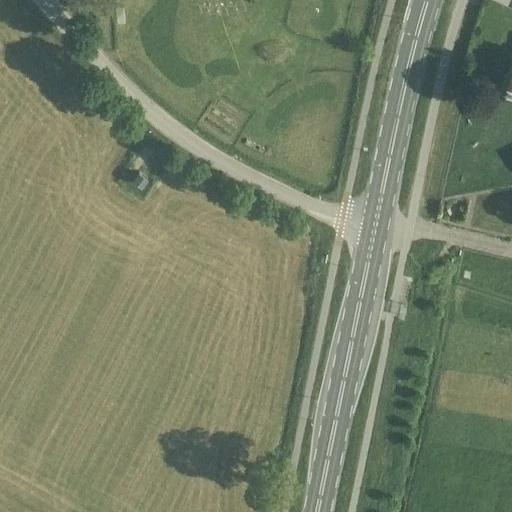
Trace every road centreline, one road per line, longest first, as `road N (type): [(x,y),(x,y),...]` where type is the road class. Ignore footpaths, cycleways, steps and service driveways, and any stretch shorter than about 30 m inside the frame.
road 1 (unclassified): [(375,226),(318,210),(200,153),(130,94),(44,0)]
road 2 (primary): [(318,511),(375,226)]
road 3 (primary): [(375,226),(427,0)]
